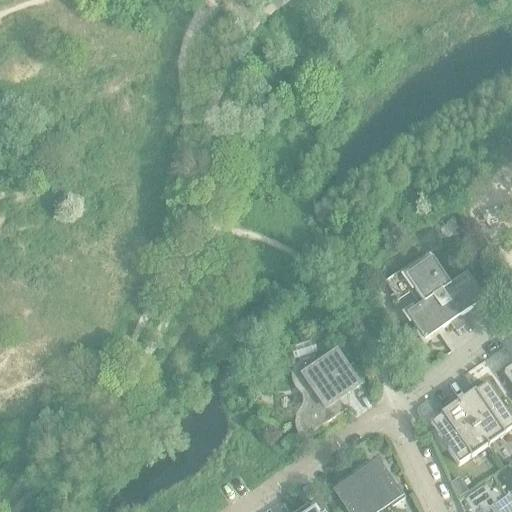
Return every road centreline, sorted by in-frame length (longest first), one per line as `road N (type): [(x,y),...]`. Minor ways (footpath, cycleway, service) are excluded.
road 1 (unknown): [(49,511),(162,371),(196,303),(218,227),(242,0)]
road 2 (residential): [(239,511),(391,409)]
road 3 (residential): [(391,409),(511,328)]
